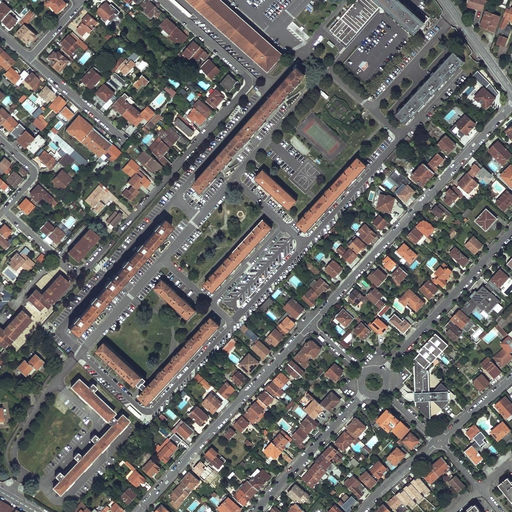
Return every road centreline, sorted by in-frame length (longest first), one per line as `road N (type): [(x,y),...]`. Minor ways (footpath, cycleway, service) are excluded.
road 1 (residential): [(311,322),(511,104)]
road 2 (residential): [(137,511),(311,322)]
road 3 (residential): [(118,233),(248,84),(244,72)]
road 4 (residential): [(511,230),(383,368)]
road 5 (residential): [(254,511),(364,390)]
road 6 (residential): [(29,58),(123,137)]
